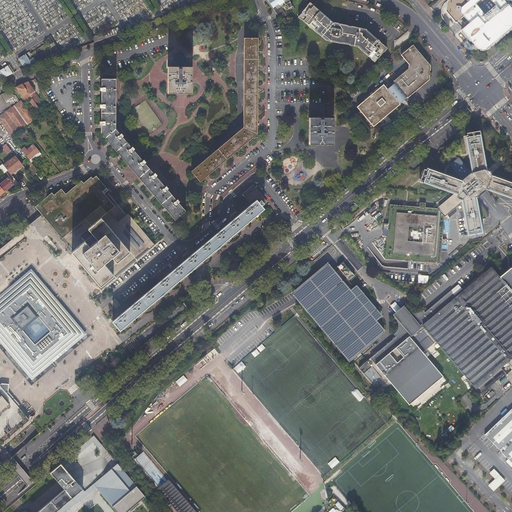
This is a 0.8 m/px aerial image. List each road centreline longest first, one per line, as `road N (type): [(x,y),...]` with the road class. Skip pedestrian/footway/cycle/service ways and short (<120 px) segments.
road 1 (secondary): [(0,493),(477,95)]
road 2 (secondary): [(299,234),(0,485)]
road 3 (secondary): [(471,87),(299,234)]
road 4 (residential): [(247,167),(248,178),(222,203),(217,220),(186,243),(172,241),(102,160)]
road 5 (residential): [(260,0),(272,40),(270,141),(247,167)]
road 6 (tertiary): [(84,54),(227,0)]
road 7 (tertiary): [(382,0),(409,15),(471,87)]
